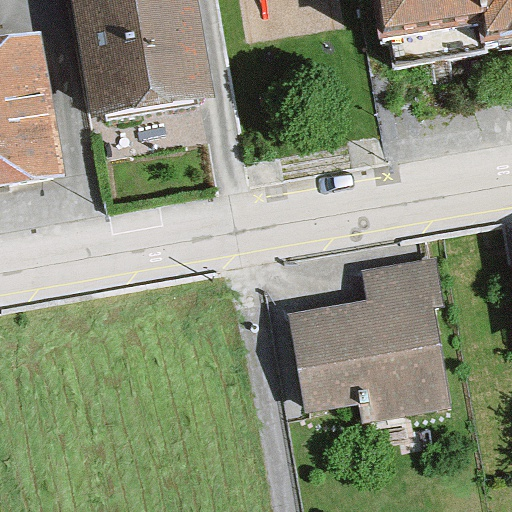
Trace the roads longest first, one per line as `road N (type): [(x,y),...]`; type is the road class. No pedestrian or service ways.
road 1 (residential): [(286,511),(248,226)]
road 2 (residential): [(248,226),(511,184)]
road 3 (residential): [(0,269),(248,226)]
